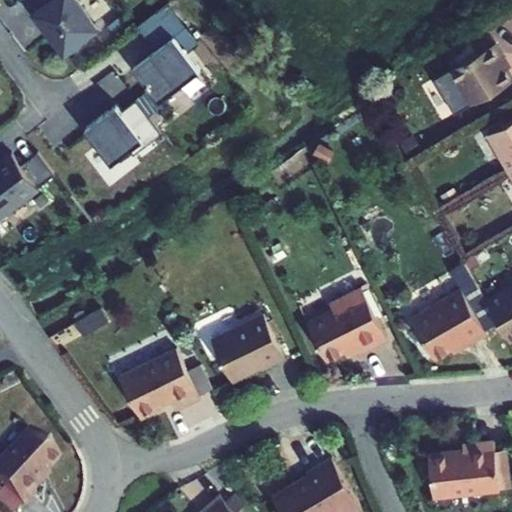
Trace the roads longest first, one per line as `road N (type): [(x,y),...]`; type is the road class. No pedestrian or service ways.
road 1 (unclassified): [(106,470),(172,459),(266,419),(350,403)]
road 2 (unclassified): [(350,403),(511,389)]
road 3 (unclassified): [(106,470),(97,438),(29,344)]
